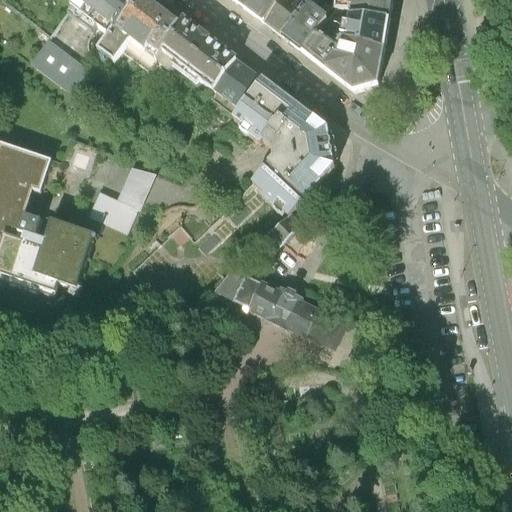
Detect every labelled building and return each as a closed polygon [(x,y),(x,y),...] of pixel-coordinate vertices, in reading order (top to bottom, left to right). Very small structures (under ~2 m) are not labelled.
[(80,0),(80,1),(73,11),(112,40),(140,0),(80,0)] [(153,0),(152,0),(140,0),(112,40),(100,56),(114,66),(131,44),(147,56),(151,51),(160,57),(162,54),(184,24),(153,0)] [(229,0),(240,8),(264,25),(282,0),(229,0)] [(279,37),(283,40),(313,0),(301,0),(300,1),(298,0),(282,0),(264,25),(268,28),(279,37)] [(313,0),(283,40),(299,52),(303,54),(316,37),(327,22),(336,12),(336,11),(336,7),(326,0),(313,0)] [(393,0),(335,0),(336,7),(336,11),(350,12),(350,8),(355,8),(355,21),(390,23),(393,4),(393,0)] [(390,23),(355,21),(353,21),(350,36),(345,35),(346,30),(331,27),(328,41),(338,43),(385,54),(387,42),(390,23)] [(203,38),(184,24),(162,54),(214,93),(236,63),(203,38)] [(316,37),(303,54),(355,94),(366,91),(379,87),(384,60),(385,54),(338,43),(335,49),(316,37)] [(253,75),(236,63),(214,93),(217,95),(211,102),(232,117),(237,110),(240,112),(263,82),(253,75)] [(331,149),(328,131),(263,82),(240,112),(233,121),(271,149),(273,161),(275,171),(267,180),(263,176),(253,186),(290,219),(291,218),(335,170),(331,149)] [(32,190),(38,192),(48,163),(0,146),(0,277),(54,296),(58,284),(80,292),(100,237),(47,218),(40,240),(36,239),(42,222),(23,216),(32,190)] [(124,190),(119,202),(142,212),(147,200),(158,176),(133,170),(124,190)] [(131,238),(142,212),(119,202),(100,194),(89,220),(131,238)] [(260,246),(272,259),(303,231),(291,218),(290,219),(260,246)] [(261,284),(234,272),(216,293),(221,296),(248,310),(247,312),(265,321),(264,322),(276,328),(287,333),(288,331),(306,339),(307,337),(336,351),(348,327),(320,313),(322,310),(302,300),(303,298),(292,293),(282,287),(280,290),(263,282),(261,284)]
